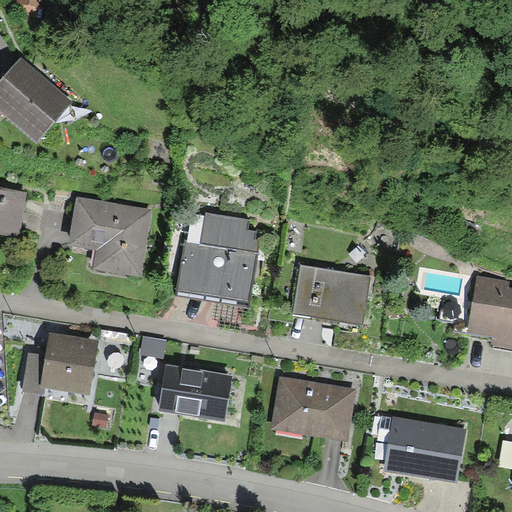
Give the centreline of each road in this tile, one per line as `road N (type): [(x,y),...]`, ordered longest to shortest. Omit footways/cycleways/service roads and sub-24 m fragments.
road 1 (residential): [(511,387),(0,302)]
road 2 (track): [(178,0),(210,36),(284,76),(439,132),(511,142)]
road 3 (residential): [(0,462),(103,470),(332,511)]
